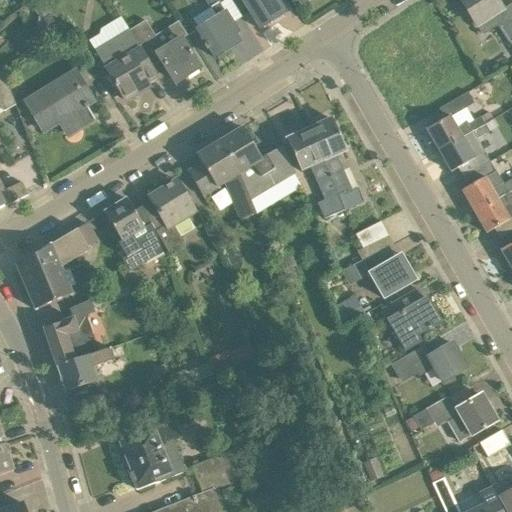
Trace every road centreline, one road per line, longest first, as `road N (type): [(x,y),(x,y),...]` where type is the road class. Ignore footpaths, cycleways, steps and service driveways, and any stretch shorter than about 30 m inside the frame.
road 1 (residential): [(0,238),(332,38)]
road 2 (residential): [(511,356),(332,38)]
road 3 (tertiary): [(67,511),(28,372),(0,317)]
